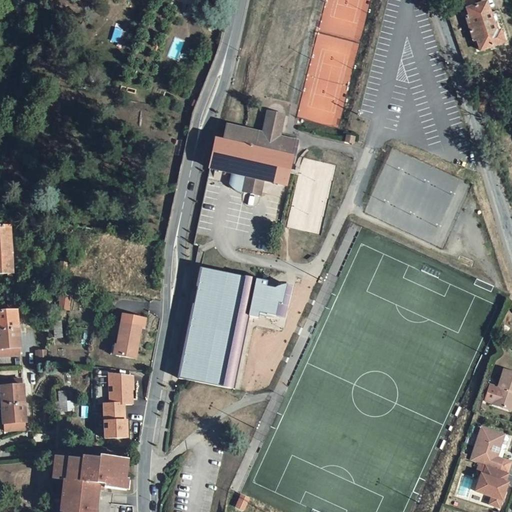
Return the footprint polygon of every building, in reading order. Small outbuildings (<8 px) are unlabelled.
[(462,19),(468,41),(474,40),(477,51),(497,45),(494,34),(498,33),(492,12),(486,14),(483,3),(464,9),(467,18),(462,19)] [(267,116),(283,120),(284,114),(268,110),(267,116)] [(224,141),(292,154),(292,153),(295,154),(298,140),(279,136),(283,120),(267,116),(263,133),(227,125),(224,141)] [(286,184),(292,154),(224,141),(216,139),(210,168),(236,173),(263,179),(286,184)] [(245,187),(261,190),(263,179),(236,173),(233,187),(234,188),(235,189),(237,189),(238,190),(239,191),(240,191),(241,191),(243,192),(244,192),(244,191),(245,187)] [(0,227),(0,255),(10,255),(8,226),(0,227)] [(7,281),(12,281),(10,255),(0,255),(0,274),(7,274),(7,281)] [(62,271),(62,260),(54,260),(54,271),(62,271)] [(293,285),(287,284),(283,303),(279,303),(277,316),(286,318),(293,285)] [(64,303),(63,291),(54,292),(55,303),(64,303)] [(0,329),(16,328),(15,312),(12,312),(12,304),(0,304),(0,329)] [(123,313),(121,322),(141,326),(144,326),(146,317),(123,313)] [(141,326),(121,322),(120,331),(140,335),(141,326)] [(57,335),(57,326),(49,326),(49,335),(57,335)] [(16,328),(0,329),(0,355),(16,355),(16,348),(18,347),(16,328)] [(140,335),(120,331),(117,344),(116,354),(136,357),(140,335)] [(32,350),(33,364),(46,363),(45,349),(32,350)] [(492,407),(509,412),(511,401),(511,375),(503,372),(497,391),(489,388),(484,403),(492,405),(492,407)] [(132,376),(109,374),(110,403),(125,403),(133,403),(132,376)] [(0,386),(0,399),(0,403),(23,401),(21,384),(19,385),(18,376),(0,377),(1,386),(0,386)] [(62,398),(54,399),(50,399),(51,411),(63,410),(62,398)] [(23,401),(0,403),(1,407),(2,422),(4,421),(5,431),(23,429),(22,421),(25,420),(23,401)] [(104,403),(105,438),(127,437),(127,420),(125,420),(125,403),(110,403),(104,403)] [(509,438),(503,436),(483,429),(473,462),(481,465),(488,467),(501,472),(503,463),(496,460),(496,458),(499,449),(505,451),(507,450),(511,440),(509,438)] [(49,431),(36,432),(37,442),(49,441),(49,431)] [(62,511),(94,511),(95,509),(92,509),(93,501),(96,501),(97,489),(104,490),(104,487),(123,488),(124,478),(126,458),(99,454),(99,457),(83,455),(83,458),(55,455),(54,477),(61,478),(67,478),(66,488),(60,487),(59,497),(64,498),(63,510),(62,511)] [(485,477),(488,467),(481,465),(478,475),(485,477)] [(500,509),(508,485),(505,484),(509,474),(501,472),(488,467),(485,477),(484,480),(482,479),(477,493),(493,499),(491,506),(500,509)]
